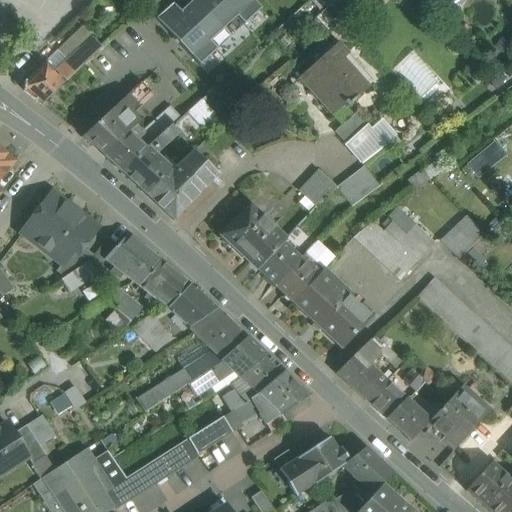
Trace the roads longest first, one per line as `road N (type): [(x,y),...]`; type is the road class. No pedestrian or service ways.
road 1 (residential): [(342,399),(56,149)]
road 2 (residential): [(342,399),(176,511)]
road 3 (residential): [(461,511),(342,399)]
